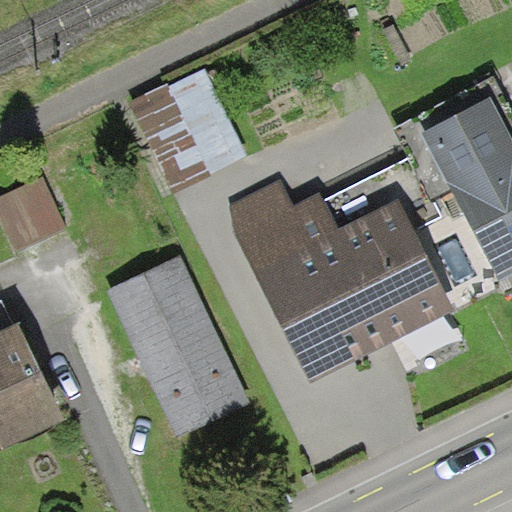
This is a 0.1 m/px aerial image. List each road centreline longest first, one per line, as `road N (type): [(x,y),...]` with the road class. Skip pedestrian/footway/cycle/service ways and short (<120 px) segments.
road 1 (residential): [(0,137),(283,0)]
road 2 (primary): [(396,511),(511,455)]
